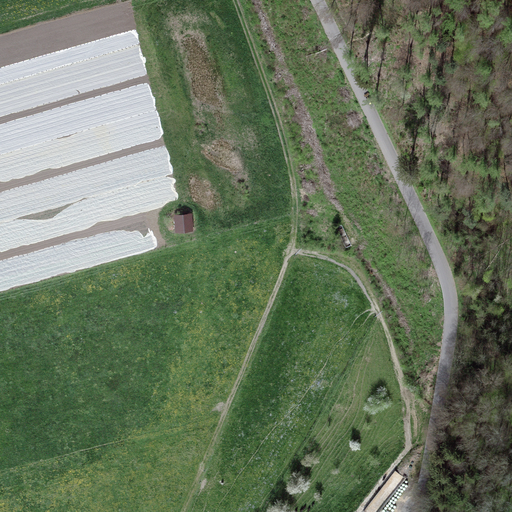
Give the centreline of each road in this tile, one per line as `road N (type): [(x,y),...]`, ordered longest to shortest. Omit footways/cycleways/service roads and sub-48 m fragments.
road 1 (unclassified): [(314,0),(446,283),(448,339),(418,511)]
road 2 (track): [(291,248),(331,259),(356,277),(385,325),(403,391),(408,447),(359,511)]
road 3 (track): [(291,248),(184,511)]
road 4 (track): [(235,0),(288,158),(296,207),(291,248)]
